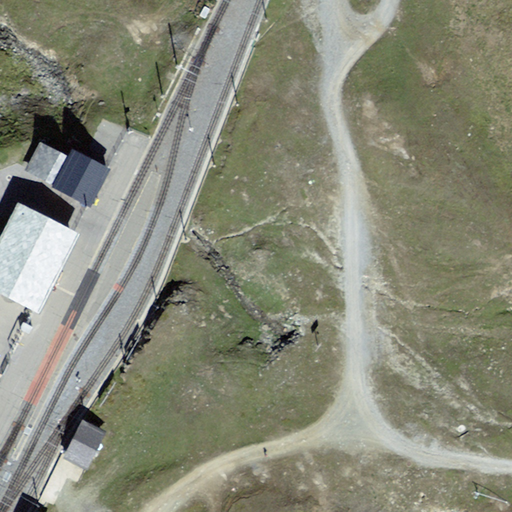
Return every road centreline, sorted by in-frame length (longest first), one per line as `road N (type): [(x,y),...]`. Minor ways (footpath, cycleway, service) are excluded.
road 1 (track): [(511,468),(438,460),(400,446),(360,417),(349,187),(331,88),(346,51),(390,0)]
road 2 (track): [(360,417),(229,463),(157,511)]
